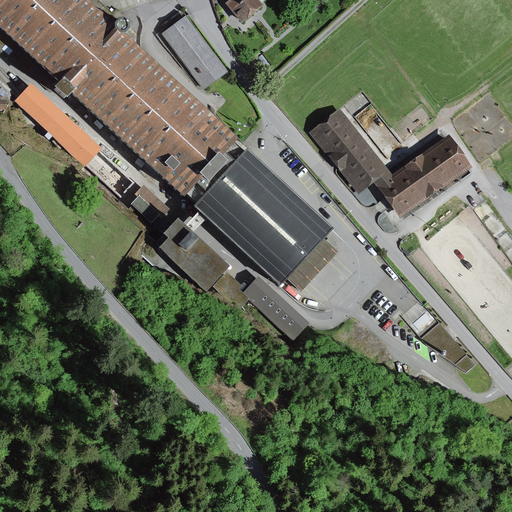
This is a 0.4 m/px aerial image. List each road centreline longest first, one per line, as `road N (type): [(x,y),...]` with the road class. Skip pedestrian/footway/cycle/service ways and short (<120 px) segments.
road 1 (residential): [(201,0),(211,31),(279,120),(511,387)]
road 2 (unclassified): [(280,511),(210,409),(57,244),(0,165)]
